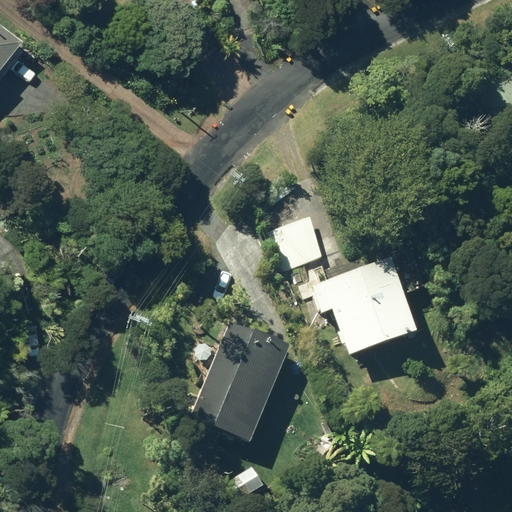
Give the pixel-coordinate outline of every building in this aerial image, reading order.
[(0,57),(10,45),(0,36),(0,57)] [(511,125),(511,72),(471,92),(479,109),(475,111),(487,137),(511,125)] [(275,232),(287,271),(320,260),(308,222),(275,232)] [(327,316),(344,364),(411,342),(385,267),(306,294),(316,320),(327,316)] [(200,299),(202,300),(205,300),(208,299),(210,299),(213,297),(215,296),(217,294),(218,291),(219,289),(220,286),(220,284),(219,281),(219,278),(217,276),(216,274),(214,272),(212,271),(209,270),(206,269),(204,269),(201,269),(199,270),(196,271),(194,273),(192,275),(191,277),(190,280),(189,282),(189,285),(189,288),(190,290),(191,293),(193,295),(195,296),(197,298),(200,299)] [(184,426),(245,451),(285,351),(225,327),(184,426)] [(258,489),(246,468),(217,486),(230,506),(258,489)] [(143,494),(135,480),(107,496),(115,511),(137,511),(131,501),(143,494)]
